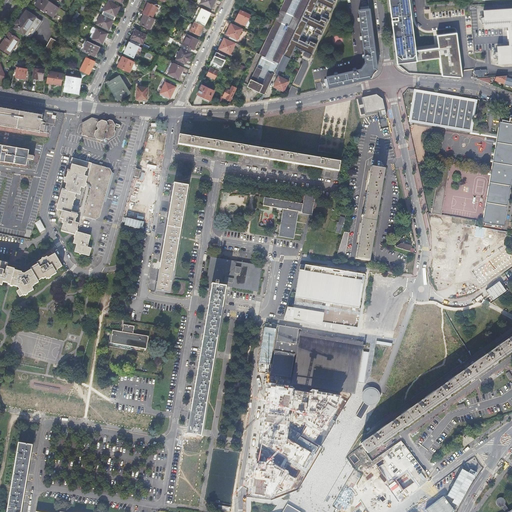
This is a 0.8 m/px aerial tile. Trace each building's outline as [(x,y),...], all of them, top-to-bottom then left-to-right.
[(58,7),(47,0),(35,0),(33,3),(52,16),(58,7)] [(160,8),(161,5),(149,0),(148,2),(143,13),(144,14),(152,18),(157,7),(160,8)] [(214,4),(216,0),(201,0),(200,3),(211,9),(213,5),(214,6),(214,4)] [(262,41),(256,53),(262,56),(265,57),(292,0),(301,0),(272,61),(279,64),(283,57),(283,55),(309,0),(281,0),(280,3),(270,24),(267,29),(263,38),(262,41)] [(309,0),(283,55),(290,58),(293,52),(296,47),(312,55),(317,44),(310,41),(309,42),(306,41),(305,42),(299,39),(307,24),(316,28),(314,32),(321,35),(328,20),(322,16),(319,21),(310,17),(318,1),(333,9),(336,1),(333,0),(309,0)] [(442,75),(463,77),(457,33),(437,36),(439,47),(415,50),(408,0),(388,0),(393,42),(396,64),(440,58),(442,75)] [(116,13),(120,6),(109,1),(104,11),(102,10),(100,13),(101,14),(113,20),(116,13)] [(206,24),(211,13),(199,7),(192,20),(195,21),(203,26),(205,26),(206,24)] [(377,69),(370,8),(359,10),(360,17),(358,18),(358,21),(360,21),(362,36),(360,36),(361,39),(363,39),(364,55),(363,55),(363,58),(365,58),(366,63),(361,69),(356,70),(356,68),(353,69),(353,71),(338,74),(337,72),(334,73),(334,75),(327,77),(327,79),(324,79),(326,88),(372,78),(375,73),(377,69)] [(498,64),(511,62),(511,8),(482,11),(483,28),(507,26),(509,45),(496,46),(498,64)] [(251,14),(240,9),(235,21),(240,23),(248,27),(251,22),(248,21),(251,14)] [(30,39),(42,21),(26,10),(24,14),(20,19),(19,21),(18,20),(17,21),(15,23),(15,24),(16,25),(14,28),(30,39)] [(113,20),(101,14),(96,24),(108,30),(109,28),(113,20)] [(149,29),(154,19),(152,18),(144,14),(142,19),(139,24),(149,29)] [(200,32),(203,26),(195,21),(190,31),(199,35),(200,32)] [(242,28),(231,23),(226,35),(230,36),(229,38),(231,39),(236,41),(237,40),(242,28)] [(108,34),(97,28),(92,39),(102,44),(104,40),(105,37),(106,38),(108,34)] [(134,31),(131,39),(141,44),(142,44),(146,35),(135,30),(134,31)] [(9,32),(8,32),(9,33),(0,44),(0,48),(9,55),(9,54),(19,40),(19,39),(9,32)] [(193,50),(198,40),(187,35),(182,45),(188,48),(193,50)] [(51,38),(43,52),(50,56),(51,56),(51,57),(58,43),(59,42),(51,38)] [(226,56),(230,59),(232,55),(230,55),(235,44),(224,38),(219,49),(220,50),(219,51),(218,53),(226,56)] [(101,47),(85,40),(80,50),(90,54),(97,58),(101,47)] [(138,46),(129,42),(124,53),(125,53),(133,57),(138,46)] [(191,53),(181,48),(176,59),(185,64),(186,63),(191,53)] [(226,56),(218,53),(217,52),(211,66),(210,67),(219,71),(223,73),(225,68),(221,66),(226,56)] [(129,72),(134,62),(122,56),(118,65),(117,67),(129,72)] [(265,64),(265,57),(262,56),(257,67),(262,70),(265,64)] [(80,71),(88,75),(92,68),(95,61),(86,57),(80,71)] [(283,71),(289,60),(283,57),(279,64),(277,68),(283,71)] [(183,67),(173,63),(168,73),(174,76),(175,77),(178,78),(180,75),(181,74),(182,72),(182,71),(183,67)] [(42,80),(44,70),(39,69),(40,67),(34,66),(32,78),(33,78),(34,79),(35,79),(36,79),(37,79),(38,79),(42,80)] [(25,79),(26,69),(17,67),(15,77),(20,78),(25,79)] [(215,80),(219,71),(210,67),(206,76),(210,77),(215,80)] [(259,92),(264,95),(274,75),(271,73),(270,74),(268,73),(262,85),(259,83),(256,82),(262,70),(257,67),(247,87),(252,89),(255,91),(259,92)] [(48,70),(46,83),(58,84),(61,85),(63,74),(59,73),(59,72),(48,70)] [(81,79),(81,78),(66,75),(64,86),(63,92),(78,94),(79,94),(77,93),(79,86),(80,78),(81,79)] [(117,98),(120,99),(129,93),(119,76),(109,81),(108,85),(112,91),(116,97),(117,97),(117,98)] [(279,76),(273,87),(284,92),(289,81),(279,76)] [(172,94),(175,87),(166,82),(160,93),(161,94),(160,95),(162,96),(162,97),(163,97),(164,98),(166,98),(169,99),(170,98),(172,94)] [(200,96),(201,96),(209,100),(210,100),(214,91),(202,85),(197,95),(200,96)] [(217,105),(221,105),(225,98),(226,99),(226,100),(229,101),(230,101),(236,88),(232,86),(230,91),(226,89),(223,97),(221,96),(217,105)] [(147,99),(147,87),(137,87),(137,98),(147,99)] [(475,102),(416,92),(411,121),(471,130),(475,102)] [(377,95),(362,98),(366,114),(380,111),(382,116),(387,115),(383,99),(377,95)] [(0,124),(3,126),(3,127),(4,127),(4,126),(8,126),(8,128),(9,126),(12,127),(12,128),(13,128),(13,127),(16,128),(16,129),(17,129),(18,128),(21,128),(21,130),(22,129),(25,129),(25,131),(26,131),(26,129),(30,130),(30,131),(31,130),(34,131),(34,132),(35,132),(35,131),(38,131),(39,133),(40,132),(44,132),(46,125),(41,124),(43,116),(42,114),(41,115),(38,115),(38,114),(37,113),(37,115),(34,114),(34,113),(33,113),(32,114),(29,113),(29,112),(28,113),(25,113),(25,111),(24,111),(24,112),(20,112),(20,111),(20,110),(19,112),(16,111),(16,110),(15,110),(15,111),(11,110),(11,109),(10,110),(7,110),(7,108),(6,109),(3,109),(3,108),(2,107),(2,109),(0,108),(0,124)] [(273,117),(276,132),(314,126),(311,110),(273,117)] [(82,135),(82,134),(83,135),(85,136),(85,135),(86,135),(86,136),(87,136),(90,137),(91,137),(91,136),(92,137),(92,138),(94,138),(95,138),(95,139),(102,141),(105,139),(109,140),(114,136),(115,132),(114,130),(115,128),(114,123),(113,121),(109,120),(107,122),(102,120),(100,121),(92,119),(82,124),(81,130),(82,133),(82,135)] [(504,227),(511,178),(511,122),(510,123),(509,122),(502,121),(502,123),(500,123),(483,223),(485,224),(484,226),(491,226),(494,227),(497,228),(500,229),(502,229),(502,226),(504,227)] [(35,156),(29,155),(30,150),(0,145),(0,161),(27,166),(28,159),(34,160),(35,156)] [(72,157),(70,164),(79,167),(80,161),(94,165),(95,164),(72,157)] [(57,209),(56,212),(58,216),(58,217),(59,218),(58,221),(63,223),(61,231),(65,232),(74,234),(75,235),(74,238),(73,243),(76,244),(74,252),(89,256),(91,248),(87,247),(88,244),(90,235),(76,231),(78,226),(79,223),(81,224),(83,216),(95,220),(99,218),(112,173),(110,168),(95,164),(94,165),(80,161),(79,167),(70,164),(67,175),(66,175),(62,189),(61,192),(56,209),(57,209)] [(368,260),(371,240),(372,237),(376,210),(383,169),(372,167),(367,195),(361,229),(360,236),(356,258),(368,260)] [(440,167),(432,214),(442,216),(450,169),(440,167)] [(169,292),(188,186),(174,183),(171,200),(168,219),(165,238),(161,258),(158,277),(156,290),(169,292)] [(283,209),(278,236),(294,239),(298,211),(302,212),(301,214),(312,215),(315,196),(305,195),(303,204),(264,198),(263,206),(283,209)] [(126,217),(125,225),(144,228),(145,220),(126,217)] [(341,217),(339,223),(338,227),(336,232),(340,233),(345,219),(341,217)] [(445,240),(458,242),(459,237),(496,242),(498,229),(434,220),(433,232),(446,234),(445,240)] [(46,230),(40,221),(35,223),(41,233),(46,230)] [(340,245),(337,256),(345,257),(349,233),(344,232),(340,245)] [(386,245),(394,247),(396,241),(388,238),(386,245)] [(485,258),(490,254),(479,243),(475,247),(485,258)] [(395,247),(410,252),(411,247),(401,244),(395,247)] [(0,284),(2,285),(3,282),(6,283),(8,283),(11,284),(11,285),(13,286),(18,287),(20,290),(17,292),(20,297),(23,295),(24,296),(25,295),(28,294),(34,290),(32,287),(32,286),(34,285),(39,282),(38,281),(43,278),(45,276),(46,277),(47,279),(48,278),(51,276),(57,273),(56,271),(55,270),(58,268),(62,266),(55,253),(48,258),(47,256),(44,258),(41,259),(37,262),(38,264),(31,268),(31,269),(28,271),(24,274),(22,273),(22,272),(14,270),(15,269),(10,268),(7,267),(8,263),(1,261),(0,261),(0,284)] [(206,283),(212,284),(215,263),(240,267),(256,270),(254,285),(227,280),(226,286),(232,287),(258,292),(263,265),(211,256),(206,282),(206,283)] [(490,276),(492,264),(433,256),(431,268),(490,276)] [(215,263),(212,284),(226,286),(227,280),(254,285),(256,270),(240,267),(215,263)] [(364,274),(300,264),(299,270),(294,304),(292,304),(292,308),(288,307),(285,316),(307,319),(307,321),(322,325),(322,322),(323,316),(331,318),(330,321),(345,324),(346,318),(345,318),(346,313),(347,308),(359,310),(364,274)] [(442,280),(441,290),(465,293),(466,283),(442,280)] [(193,398),(192,400),(189,419),(190,420),(190,423),(189,426),(188,426),(188,428),(187,430),(187,433),(201,436),(201,433),(201,430),(202,429),(206,403),(214,357),(215,351),(226,286),(212,284),(212,286),(211,286),(210,291),(212,292),(211,295),(211,298),(209,298),(207,312),(206,317),(203,334),(205,334),(204,338),(204,341),(202,341),(201,348),(200,355),(201,356),(201,359),(200,362),(199,362),(196,377),(198,377),(197,380),(197,384),(195,383),(194,391),(195,392),(195,395),(194,398),(193,398)] [(331,318),(323,316),(322,322),(357,327),(360,310),(359,310),(347,308),(346,313),(345,318),(346,318),(345,324),(330,321),(331,318)] [(111,343),(147,349),(149,336),(133,333),(134,326),(124,324),(122,331),(113,330),(111,343)] [(355,388),(362,341),(302,332),(299,331),(299,328),(279,325),(271,371),(292,375),(292,372),(295,372),(294,376),(294,378),(355,388)] [(450,395),(474,378),(497,361),(511,350),(511,336),(490,353),(469,367),(463,372),(450,380),(411,408),(404,413),(385,427),(367,439),(361,443),(367,452),(368,453),(382,443),(383,442),(401,429),(403,428),(405,427),(424,413),(450,395)] [(381,394),(381,392),(380,389),(378,387),(376,386),(374,385),(371,386),(369,387),(367,388),(366,391),(365,393),(366,396),(367,397),(367,398),(369,399),(371,400),(372,400),(374,401),(376,400),(378,399),(380,397),(381,394)] [(377,391),(372,388),(370,391),(367,397),(356,416),(361,419),(372,400),(375,394),(377,391)] [(398,458),(407,452),(407,451),(407,450),(401,441),(391,447),(398,458)] [(20,511),(23,502),(21,501),(22,498),(23,494),(24,494),(25,488),(25,486),(26,480),(25,480),(26,477),(26,473),(27,473),(30,459),(29,459),(29,455),(30,452),(31,452),(32,445),(18,442),(11,483),(11,485),(10,492),(6,511),(20,511)] [(391,482),(398,477),(384,462),(378,467),(391,482)] [(403,473),(405,476),(400,479),(402,482),(405,488),(411,485),(413,489),(417,487),(409,470),(403,473)] [(453,511),(455,511),(444,497),(426,510),(427,511),(453,511)] [(511,511),(511,510),(510,511),(505,505),(505,504),(506,503),(506,501),(505,500),(504,499),(503,498),(502,498),(501,498),(500,498),(499,498),(498,499),(497,499),(497,500),(497,501),(496,502),(496,503),(497,505),(498,506),(499,507),(500,507),(501,507),(504,511),(511,511)]
